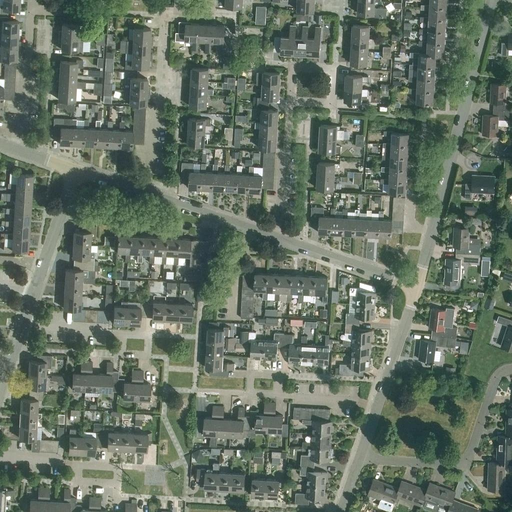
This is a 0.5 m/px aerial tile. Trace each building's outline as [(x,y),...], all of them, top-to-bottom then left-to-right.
[(22,3),(22,0),(2,0),(2,5),(0,4),(0,12),(8,13),(8,9),(19,10),(19,3),(22,3)] [(314,11),(314,0),(297,0),(297,10),(314,11)] [(374,8),(374,1),(358,0),(358,13),(373,14),(373,17),(386,18),(387,9),(374,8)] [(446,20),(447,8),(430,7),(430,6),(421,5),(420,10),(429,10),(429,18),(429,19),(446,20)] [(320,25),(321,14),(311,13),(309,35),(314,36),(315,24),(320,25)] [(17,34),(17,35),(21,35),(21,29),(18,29),(18,21),(7,21),(7,17),(0,16),(0,25),(1,26),(1,34),(17,34)] [(445,32),(446,20),(429,19),(429,18),(420,17),(420,22),(429,22),(428,30),(428,31),(445,32)] [(59,31),(58,36),(78,37),(79,25),(62,24),(62,31),(59,31)] [(198,52),(198,41),(199,24),(187,24),(187,33),(176,32),(176,41),(186,42),(186,40),(193,41),(193,52),(198,52)] [(211,42),(212,25),(199,24),(198,41),(206,41),(206,53),(210,53),(211,42)] [(225,26),(212,25),(211,42),(219,42),(218,53),(234,54),(235,41),(224,40),(225,26)] [(353,25),(352,38),(369,39),(369,26),(353,25)] [(294,38),(295,38),(295,26),(290,26),(289,37),(274,37),(274,51),(281,52),(280,53),(293,54),(294,38)] [(293,54),(306,55),(307,38),(308,27),(303,27),(302,38),(295,38),(294,38),(293,54)] [(307,38),(306,55),(319,55),(321,28),(315,27),(315,39),(307,38)] [(134,28),(133,41),(153,42),(153,36),(149,36),(150,28),(134,28)] [(428,43),(445,44),(445,32),(428,31),(428,30),(419,29),(419,34),(428,34),(428,42),(428,43)] [(511,31),(509,32),(508,42),(502,42),(501,55),(509,55),(509,49),(511,49),(511,31)] [(1,34),(0,46),(20,47),(20,42),(17,41),(17,35),(17,34),(1,34)] [(78,38),(78,37),(58,36),(58,42),(61,42),(61,49),(82,50),(83,38),(78,38)] [(352,38),(352,50),(368,51),(369,39),(352,38)] [(152,47),(153,42),(133,41),(126,40),(126,53),(132,54),(132,53),(148,54),(149,54),(149,47),(152,47)] [(428,43),(428,42),(419,41),(418,46),(428,46),(427,55),(436,55),(436,56),(444,56),(445,44),(428,43)] [(20,52),(20,47),(0,46),(0,50),(0,59),(16,60),(16,52),(20,52)] [(368,51),(352,50),(351,63),(367,64),(368,51)] [(132,53),(132,54),(132,61),(125,61),(125,69),(132,69),(133,67),(148,67),(148,60),(152,61),(152,54),(149,54),(148,54),(132,53)] [(435,67),(436,56),(436,55),(427,55),(419,54),(420,53),(410,53),(410,58),(418,58),(418,65),(418,66),(435,67)] [(224,57),(224,69),(232,69),(232,57),(224,57)] [(59,74),(76,75),(76,67),(82,67),(83,60),(77,60),(77,62),(60,61),(60,68),(56,68),(56,74),(59,74)] [(417,78),(435,79),(435,67),(418,66),(418,65),(410,65),(409,70),(418,70),(417,78)] [(192,81),(208,82),(209,69),(192,68),(192,81)] [(263,72),(263,85),(279,86),(280,73),(263,72)] [(75,82),(76,75),(59,74),(59,81),(56,81),(55,86),(75,87),(75,88),(85,88),(86,82),(75,82)] [(345,88),(361,89),(362,76),(346,75),(345,88)] [(434,91),(435,79),(417,78),(409,77),(409,82),(417,82),(417,89),(417,90),(434,91)] [(130,91),(150,92),(150,86),(147,86),(147,79),(128,78),(127,83),(130,83),(130,91)] [(192,81),(191,94),(207,95),(208,82),(192,81)] [(493,103),(493,110),(510,111),(510,100),(507,100),(507,84),(491,84),(490,103),(493,103)] [(269,98),(278,99),(279,86),(263,85),(262,98),(257,97),(257,103),(269,104),(269,98)] [(74,101),(75,88),(75,87),(55,86),(55,91),(58,91),(58,100),(74,101)] [(361,102),(361,89),(345,88),(344,101),(361,102)] [(417,90),(417,89),(408,89),(408,93),(417,94),(416,103),(433,104),(434,91),(417,90)] [(150,92),(130,91),(129,103),(145,104),(146,97),(150,97),(150,92)] [(206,107),(207,95),(191,94),(190,106),(206,107)] [(75,109),(74,101),(60,102),(60,110),(75,109)] [(256,115),(261,115),(260,122),(277,123),(278,110),(269,109),(269,104),(257,103),(256,115)] [(510,111),(493,110),(493,115),(483,115),(482,135),(498,136),(499,120),(510,120),(510,111)] [(59,144),(71,145),(72,128),(71,127),(71,119),(54,118),(53,131),(60,131),(59,144)] [(72,128),(71,145),(83,145),(84,128),(83,128),(76,128),(77,119),(71,119),(71,127),(72,128)] [(190,119),(189,131),(205,132),(206,125),(211,125),(211,120),(190,119)] [(83,145),(95,146),(96,129),(95,129),(88,128),(88,120),(83,120),(83,128),(84,128),(83,145)] [(95,146),(107,147),(108,130),(107,130),(100,129),(100,121),(96,120),(95,129),(96,129),(95,146)] [(108,130),(107,147),(119,147),(120,130),(119,130),(112,130),(112,121),(108,121),(107,130),(108,130)] [(132,144),(133,131),(124,130),(124,122),(120,122),(119,130),(120,130),(119,147),(132,148),(132,144)] [(276,136),(277,123),(260,122),(260,135),(276,136)] [(321,125),(320,138),(336,139),(344,139),(344,130),(337,130),(337,126),(321,125)] [(205,132),(189,131),(188,144),(204,145),(205,132)] [(392,144),(409,146),(409,133),(393,132),(393,131),(384,131),(384,136),(392,136),(392,143),(392,144)] [(276,136),(260,135),(259,148),(275,149),(276,136)] [(336,139),(320,138),(319,151),(341,152),(341,146),(336,146),(336,139)] [(391,157),(408,158),(409,146),(392,144),(392,143),(383,143),(383,148),(391,148),(391,155),(391,157)] [(407,170),(408,158),(391,157),(391,155),(383,155),(382,159),(391,160),(390,168),(390,169),(407,170)] [(202,172),(201,172),(194,171),(194,163),(182,162),(181,178),(190,179),(189,188),(201,189),(202,172)] [(318,175),(334,176),(335,170),(338,170),(338,163),(319,162),(318,175)] [(202,172),(201,189),(213,190),(214,172),(213,172),(206,172),(206,163),(201,163),(201,172),(202,172)] [(213,190),(225,191),(226,173),(225,173),(217,173),(218,164),(213,164),(213,172),(214,172),(213,190)] [(226,173),(225,191),(237,191),(238,174),(237,174),(229,173),(230,165),(225,165),(225,173),(226,173)] [(237,191),(249,192),(250,175),(249,175),(242,174),(242,166),(237,165),(237,174),(238,174),(237,191)] [(261,188),(262,182),(262,176),(262,175),(253,175),(254,166),(249,166),(249,175),(250,175),(249,192),(261,193),(261,188)] [(406,182),(407,170),(390,169),(390,168),(382,167),(382,171),(390,172),(390,179),(390,181),(406,182)] [(15,186),(31,187),(32,174),(16,173),(16,183),(8,183),(7,188),(15,188),(15,186)] [(334,183),(334,176),(318,175),(318,188),(337,189),(337,183),(334,183)] [(495,176),(472,175),(472,183),(466,183),(465,199),(472,199),(472,192),(494,193),(495,176)] [(406,194),(406,182),(390,181),(390,179),(381,179),(381,184),(389,184),(389,193),(406,194)] [(15,199),(31,200),(31,187),(15,186),(15,188),(15,196),(7,195),(7,200),(15,201),(15,199)] [(30,212),(31,200),(15,199),(15,201),(14,208),(6,208),(6,213),(14,213),(14,211),(30,212)] [(466,213),(480,213),(480,205),(466,205),(466,213)] [(319,233),(331,233),(332,217),(331,217),(324,216),(324,208),(312,207),(311,221),(320,222),(319,233)] [(344,217),(343,217),(336,217),(336,208),(331,208),(331,217),(332,217),(331,233),(343,234),(344,217)] [(343,234),(355,235),(356,218),(354,218),(347,218),(348,209),(343,209),(343,217),(344,217),(343,234)] [(356,218),(355,235),(367,236),(368,219),(367,219),(360,218),(360,210),(355,209),(354,218),(356,218)] [(368,219),(367,236),(379,237),(381,219),(379,219),(372,219),(372,210),(367,210),(367,219),(368,219)] [(5,225),(13,226),(13,224),(29,225),(30,212),(14,211),(14,213),(14,221),(5,221),(5,225)] [(392,233),(392,227),(393,221),(393,220),(384,220),(384,211),(379,211),(379,219),(381,219),(379,237),(392,237),(392,233)] [(13,237),(28,237),(29,225),(13,224),(13,226),(13,234),(5,233),(4,238),(13,239),(13,237)] [(72,244),(90,245),(90,238),(95,238),(95,226),(81,225),(81,232),(73,231),(72,244)] [(456,247),(456,254),(480,255),(481,238),(469,238),(469,228),(455,228),(454,247),(456,247)] [(130,261),(130,253),(129,253),(130,235),(117,235),(116,252),(125,252),(125,261),(130,261)] [(141,253),(142,236),(130,235),(129,253),(130,253),(138,253),(137,262),(142,262),(142,253),(141,253)] [(154,237),(142,236),(141,253),(142,253),(150,254),(149,262),(154,263),(154,254),(153,254),(154,237)] [(13,237),(13,239),(12,246),(4,246),(4,250),(13,251),(13,250),(28,250),(28,237),(13,237)] [(165,255),(165,238),(154,237),(153,254),(154,254),(162,255),(161,263),(165,263),(166,255),(165,255)] [(177,255),(177,238),(165,238),(165,255),(166,255),(173,255),(173,264),(178,264),(178,255),(177,255)] [(190,239),(177,238),(177,255),(178,255),(185,256),(185,264),(198,265),(198,251),(206,252),(206,249),(207,249),(208,241),(199,240),(190,239)] [(73,263),(94,264),(95,252),(90,251),(90,245),(72,244),(72,257),(74,257),(73,263)] [(479,265),(480,255),(456,254),(456,260),(446,259),(445,277),(444,277),(444,283),(457,284),(457,279),(459,279),(460,264),(479,265)] [(489,268),(490,260),(482,260),(482,268),(489,268)] [(94,264),(73,263),(73,269),(65,269),(64,282),(82,283),(82,276),(87,276),(87,270),(94,271),(94,264)] [(254,282),(254,288),(254,290),(263,291),(262,299),(267,299),(268,291),(266,291),(267,274),(255,273),(255,276),(254,282)] [(279,274),(267,274),(266,291),(268,291),(275,291),(275,300),(279,300),(280,292),(278,291),(279,274)] [(290,292),(291,275),(279,274),(278,291),(280,292),(287,292),(287,301),(291,301),(292,292),(290,292)] [(303,276),(291,275),(290,292),(292,292),(299,293),(299,301),(303,301),(304,293),(302,293),(303,276)] [(302,293),(304,293),(311,293),(311,302),(315,302),(316,294),(314,294),(315,277),(303,276),(302,293)] [(327,277),(315,277),(314,294),(316,294),(323,294),(323,303),(327,303),(328,294),(326,293),(327,277)] [(81,296),(82,283),(64,282),(63,295),(81,296)] [(357,296),(357,305),(376,306),(377,293),(376,293),(376,287),(360,282),(359,289),(350,288),(350,295),(357,296)] [(80,310),(80,309),(81,296),(63,295),(63,309),(73,309),(79,309),(80,310)] [(487,297),(484,308),(492,310),(495,299),(487,297)] [(127,307),(126,324),(139,325),(140,317),(146,318),(146,303),(140,302),(140,308),(127,307)] [(152,303),(146,303),(146,318),(151,318),(151,319),(165,320),(166,303),(152,302),(152,303)] [(178,321),(179,304),(166,303),(165,320),(178,321)] [(179,304),(178,321),(191,322),(192,304),(179,304)] [(376,306),(357,305),(356,314),(346,314),(346,324),(359,324),(360,318),(375,319),(376,306)] [(126,324),(127,307),(114,306),(113,323),(126,324)] [(433,329),(432,335),(448,337),(457,338),(458,328),(452,327),(452,322),(454,323),(455,308),(447,307),(446,311),(432,309),(430,328),(433,329)] [(511,350),(511,320),(499,316),(496,323),(508,326),(501,347),(511,350)] [(353,334),(353,341),(353,343),(372,344),(372,331),(359,330),(359,324),(346,324),(345,334),(353,334)] [(208,342),(235,343),(236,338),(229,337),(229,327),(225,326),(224,330),(208,329),(208,342)] [(264,359),(265,341),(255,340),(256,332),(249,332),(248,342),(252,342),(251,359),(264,359)] [(265,341),(264,359),(277,360),(278,347),(284,348),(285,334),(274,333),(274,341),(265,341)] [(289,363),(302,364),(303,346),(301,346),(301,345),(294,345),(294,335),(285,334),(284,348),(290,348),(289,363)] [(316,346),(315,365),(328,366),(329,349),(332,349),(332,339),(329,339),(329,334),(326,334),(325,347),(316,346)] [(448,337),(432,335),(431,341),(421,340),(419,359),(434,361),(436,345),(456,348),(457,338),(448,337)] [(302,364),(315,365),(316,346),(306,345),(307,336),(301,336),(301,345),(301,346),(303,346),(302,364)] [(352,356),(371,357),(372,344),(353,343),(353,341),(344,341),(343,347),(353,347),(352,356)] [(208,342),(207,355),(223,355),(224,348),(235,349),(235,343),(208,342)] [(30,361),(29,374),(46,375),(46,367),(51,368),(52,356),(38,355),(37,361),(30,361)] [(223,363),(223,355),(207,355),(206,368),(210,368),(210,375),(222,376),(222,369),(234,369),(234,364),(223,363)] [(371,370),(371,357),(352,356),(352,365),(341,365),(340,375),(354,376),(354,370),(371,370)] [(85,390),(87,362),(81,362),(80,374),(73,373),(72,389),(85,390)] [(87,362),(85,390),(98,391),(99,375),(91,374),(92,362),(87,362)] [(99,375),(98,391),(117,392),(118,378),(119,372),(113,371),(113,364),(107,363),(106,375),(99,375)] [(123,399),(136,400),(138,372),(133,371),(132,383),(124,383),(124,379),(118,378),(117,392),(123,392),(123,399)] [(144,372),(138,372),(136,400),(149,401),(150,384),(143,384),(144,372)] [(46,375),(29,374),(28,387),(29,387),(29,393),(43,394),(43,388),(45,388),(46,375)] [(43,400),(43,394),(29,393),(29,399),(21,399),(20,412),(37,413),(37,412),(38,400),(43,400)] [(269,432),(271,403),(265,403),(264,415),(257,414),(257,411),(251,411),(250,417),(249,429),(256,429),(256,431),(269,432)] [(271,403),(269,432),(282,432),(282,435),(287,436),(288,424),(283,423),(283,416),(275,415),(276,404),(271,403)] [(216,446),(217,435),(219,407),(213,407),(212,419),(205,418),(205,423),(197,422),(197,437),(204,438),(204,434),(211,435),(211,439),(210,439),(210,445),(216,446)] [(217,435),(230,436),(231,420),(224,420),(224,408),(219,407),(217,435)] [(239,421),(231,420),(230,436),(243,437),(244,430),(249,430),(249,429),(250,417),(245,417),(245,409),(239,409),(239,421)] [(20,412),(19,425),(36,426),(37,418),(39,419),(41,416),(41,413),(37,412),(37,413),(20,412)] [(318,421),(312,420),(306,420),(303,420),(302,424),(313,424),(313,434),(332,435),(333,422),(330,421),(324,421),(318,421)] [(36,439),(36,426),(19,425),(19,438),(32,439),(36,439)] [(108,449),(121,449),(122,432),(113,432),(114,428),(103,428),(102,433),(103,433),(102,447),(108,447),(108,449)] [(82,437),(76,436),(76,432),(70,432),(69,452),(82,453),(83,437),(82,437)] [(97,434),(83,433),(82,437),(83,437),(82,453),(96,454),(96,446),(102,447),(103,433),(102,433),(97,432),(97,434)] [(135,433),(122,432),(121,449),(134,450),(135,433)] [(148,434),(135,433),(134,450),(147,451),(148,434)] [(331,448),(332,435),(313,434),(312,443),(303,442),(302,448),(312,448),(312,447),(331,448)] [(511,437),(505,437),(497,437),(497,463),(497,464),(505,464),(511,464),(511,437)] [(40,439),(36,439),(32,439),(31,451),(39,451),(40,439)] [(312,448),(311,456),(301,455),(301,465),(314,466),(315,460),(330,461),(331,448),(312,447),(312,448)] [(218,489),(219,472),(220,463),(214,462),(213,472),(207,472),(207,469),(198,468),(197,479),(199,479),(199,486),(205,486),(205,489),(218,489)] [(497,464),(497,463),(489,463),(488,490),(504,491),(505,464),(497,464)] [(314,466),(301,465),(300,475),(308,475),(307,485),(327,486),(327,473),(314,472),(314,466)] [(218,489),(231,490),(232,473),(219,472),(218,489)] [(232,473),(231,490),(244,491),(245,474),(232,473)] [(265,497),(266,480),(253,479),(252,496),(265,497)] [(393,504),(396,497),(399,489),(373,479),(368,494),(393,504)] [(266,480),(265,497),(278,498),(279,481),(266,480)] [(401,481),(399,489),(396,497),(421,506),(424,498),(427,490),(426,490),(401,481)] [(424,498),(449,507),(449,508),(452,500),(455,492),(429,482),(426,490),(427,490),(424,498)] [(327,486),(307,485),(306,494),(295,493),(295,503),(309,504),(309,498),(326,499),(327,486)] [(29,511),(42,511),(44,488),(39,488),(38,500),(30,499),(29,511)] [(42,511),(56,511),(57,501),(49,500),(50,488),(44,488),(42,511)] [(14,495),(14,490),(0,489),(0,511),(5,511),(6,494),(14,495)] [(57,501),(56,511),(75,511),(76,504),(76,498),(70,497),(70,490),(65,489),(64,501),(57,501)] [(94,511),(95,498),(90,497),(89,509),(82,509),(82,505),(76,504),(75,511),(94,511)] [(95,498),(94,511),(108,511),(108,510),(101,510),(101,498),(95,498)] [(449,508),(449,507),(447,511),(477,511),(478,510),(452,500),(449,508)]
